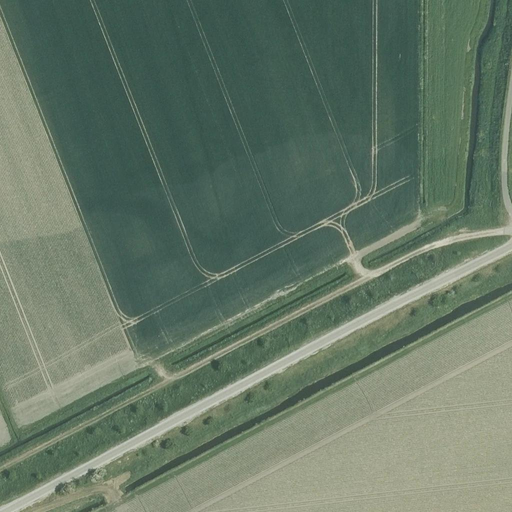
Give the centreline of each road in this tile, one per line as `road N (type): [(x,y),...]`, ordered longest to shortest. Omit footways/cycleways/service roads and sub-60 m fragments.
road 1 (unclassified): [(4,511),(511,244)]
road 2 (unclassified): [(511,211),(505,190),(511,74)]
